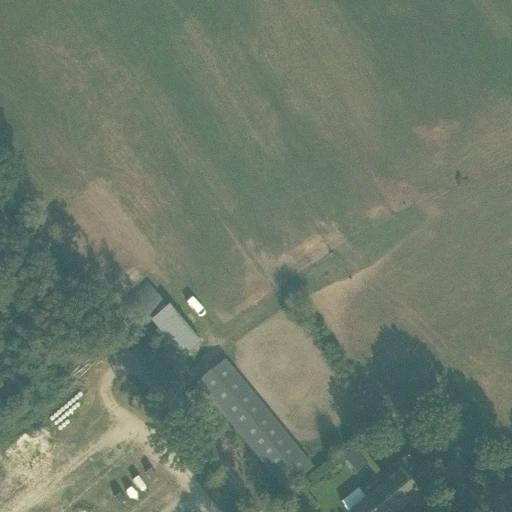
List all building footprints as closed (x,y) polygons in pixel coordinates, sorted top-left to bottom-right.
[(129,297),(143,317),(162,304),(148,284),(129,297)] [(182,358),(200,343),(168,305),(150,320),(182,358)] [(309,468),(225,360),(196,383),(281,490),(297,478),(309,468)] [(348,511),(398,511),(407,505),(412,511),(413,511),(431,499),(413,475),(420,470),(408,455),(380,476),(375,477),(359,490),(365,498),(348,511)] [(284,505),(283,511),(305,511),(306,507),(300,500),(291,499),(284,505)]
